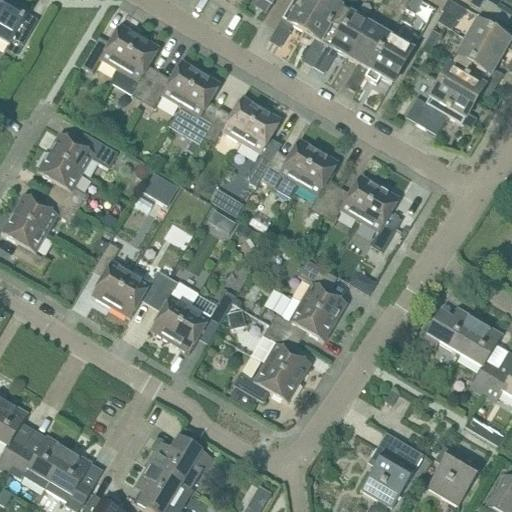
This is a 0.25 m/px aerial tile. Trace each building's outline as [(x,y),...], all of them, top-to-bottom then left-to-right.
[(258,0),(259,0),(253,9),(265,16),(274,0),(258,0)] [(302,34),(322,1),(320,0),(293,0),(276,29),(287,36),(292,28),(302,34)] [(412,17),(420,4),(413,0),(410,0),(403,12),(412,17)] [(338,10),(326,3),(322,1),(302,34),(314,41),(309,49),(320,55),(324,47),(330,51),(335,43),(323,36),(328,28),(334,31),(345,12),(339,8),(338,10)] [(491,18),(496,10),(482,1),(477,10),(491,18)] [(16,35),(31,9),(20,2),(15,11),(7,6),(0,16),(0,44),(8,49),(5,53),(15,59),(26,41),(16,35)] [(458,24),(465,13),(449,3),(436,25),(449,33),(455,23),(458,24)] [(504,26),(509,18),(496,10),(491,18),(504,26)] [(346,61),(367,26),(353,18),(354,17),(345,12),(334,31),(328,28),(323,36),(335,43),(330,51),(324,47),(320,55),(332,62),(336,55),(346,61)] [(511,55),(511,40),(477,20),(473,28),(465,42),(499,62),(506,52),(511,55)] [(382,35),(367,26),(346,61),(357,67),(353,75),(363,81),(367,73),(373,77),(378,69),(366,62),(371,53),(377,57),(388,37),(382,34),(382,35)] [(118,75),(139,41),(119,29),(105,53),(94,46),(80,70),(92,77),(99,64),(118,75)] [(431,51),(439,38),(431,33),(423,46),(431,51)] [(391,87),(411,53),(397,44),(397,43),(388,37),(377,57),(371,53),(366,62),(378,69),(373,77),(367,73),(363,81),(375,88),(379,80),(391,87)] [(141,106),(155,82),(144,76),(158,52),(139,41),(118,75),(111,88),(141,106)] [(499,62),(465,42),(456,58),(455,57),(452,63),(495,89),(501,79),(492,74),(499,62)] [(488,101),(495,89),(452,63),(446,72),(447,73),(439,86),(473,106),(479,96),(488,101)] [(179,111),(200,77),(180,65),(166,89),(155,82),(141,106),(152,113),(160,100),(179,111)] [(193,158),(202,142),(216,118),(205,112),(219,88),(200,77),(179,111),(191,118),(186,126),(198,133),(186,154),(193,158)] [(473,106),(439,86),(430,101),(429,100),(424,108),(425,108),(435,114),(445,120),(468,134),(475,123),(466,118),(473,106)] [(240,147),(261,113),(241,101),(227,125),(216,118),(202,142),(213,149),(221,136),(240,147)] [(425,108),(424,108),(415,102),(404,122),(414,127),(425,108)] [(424,134),(435,114),(425,108),(414,127),(424,134)] [(273,161),(277,155),(266,148),(280,124),(261,113),(240,147),(259,158),(247,179),(249,187),(255,191),(259,184),(259,185),(273,161)] [(434,139),(445,120),(435,114),(424,134),(434,139)] [(109,146),(115,145),(117,143),(118,140),(115,135),(110,135),(106,138),(106,143),(109,146)] [(83,152),(59,138),(47,157),(82,178),(90,164),(107,174),(117,157),(106,151),(89,141),(83,152)] [(297,190),(318,155),(298,144),(284,168),(273,161),(259,185),(290,203),(298,190),(297,190)] [(320,221),(334,197),(323,190),(337,167),(318,155),(297,190),(298,190),(316,201),(309,214),(320,221)] [(47,157),(36,176),(59,191),(53,201),(76,216),(83,204),(87,199),(74,191),(82,178),(47,157)] [(358,226),(379,191),(359,180),(345,204),(334,197),(320,221),(331,227),(339,214),(358,226)] [(154,181),(145,196),(165,208),(174,193),(154,181)] [(381,257),(395,233),(384,226),(398,203),(379,191),(358,226),(377,237),(370,250),(381,257)] [(242,207),(217,192),(210,204),(235,219),(242,207)] [(46,213),(22,199),(11,218),(45,238),(57,219),(70,227),(76,216),(53,201),(46,213)] [(40,276),(47,265),(34,257),(45,238),(11,218),(0,236),(0,237),(23,251),(17,262),(40,276)] [(113,262),(118,253),(108,247),(103,256),(113,262)] [(109,311),(130,277),(110,265),(90,300),(109,311)] [(334,327),(346,307),(322,293),(330,279),(307,265),(298,280),(311,287),(300,306),(334,327)] [(153,305),(167,281),(157,275),(149,288),(130,277),(109,311),(129,323),(143,299),(153,305)] [(168,346),(189,312),(196,299),(167,281),(153,305),(163,311),(149,335),(168,346)] [(189,312),(168,346),(188,358),(198,340),(208,346),(220,326),(235,301),(224,295),(215,310),(208,323),(189,312)] [(334,327),(300,306),(292,302),(280,321),(275,318),(269,329),(292,343),(298,346),(304,336),(323,346),(334,327)] [(241,314),(226,317),(229,333),(244,330),(241,314)] [(458,360),(478,327),(455,314),(445,332),(433,325),(418,350),(430,357),(437,347),(458,360)] [(481,399),(495,374),(484,367),(500,340),(478,327),(458,360),(479,372),(468,392),(481,399)] [(309,368),(286,354),(292,343),(269,329),(262,341),(250,360),(263,368),(264,367),(298,388),(309,368)] [(264,367),(263,368),(253,386),(240,378),(233,390),(257,404),(263,393),(287,407),(298,388),(264,367)] [(511,404),(511,374),(508,382),(495,374),(481,399),(494,407),(500,397),(511,404)] [(391,410),(398,400),(389,395),(383,405),(391,410)] [(249,415),(253,408),(232,396),(229,402),(249,415)] [(0,471),(8,476),(22,452),(10,445),(26,418),(3,404),(0,408),(0,446),(5,449),(0,457),(0,471)] [(470,421),(464,431),(480,440),(486,431),(470,421)] [(389,511),(399,496),(412,474),(422,458),(384,436),(374,453),(368,463),(375,467),(358,494),(377,506),(375,508),(370,509),(367,511),(385,511),(386,511),(387,511),(389,511)] [(189,492),(201,472),(203,473),(211,460),(186,446),(177,440),(170,452),(161,446),(148,469),(179,488),(180,487),(189,492)] [(44,493),(48,486),(67,454),(45,441),(34,459),(22,452),(8,476),(21,484),(22,480),(44,493)] [(447,455),(441,451),(435,461),(441,465),(425,492),(455,511),(479,472),(448,453),(447,455)] [(44,493),(65,506),(63,509),(67,511),(79,511),(90,493),(79,486),(90,468),(67,454),(48,486),(44,493)] [(179,488),(148,469),(134,491),(140,495),(143,497),(136,508),(141,511),(182,511),(193,494),(191,493),(189,492),(180,487),(179,488)] [(511,511),(511,484),(505,480),(486,511),(487,511),(511,511)] [(114,503),(104,497),(100,503),(99,502),(92,511),(115,511),(110,509),(114,503)]
